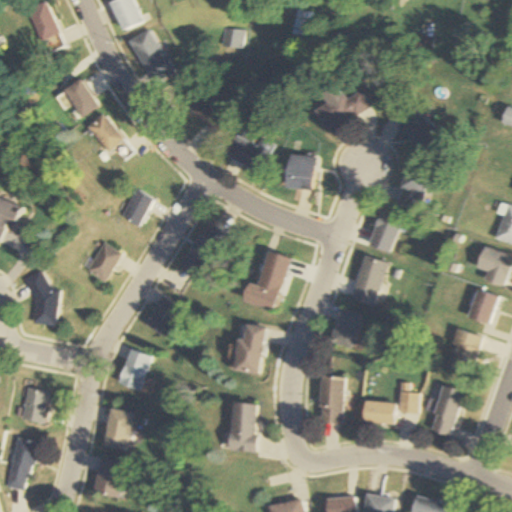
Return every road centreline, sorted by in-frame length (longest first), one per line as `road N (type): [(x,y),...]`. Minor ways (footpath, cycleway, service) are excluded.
road 1 (residential): [(205,180),(93,368),(70,481),(54,511)]
road 2 (residential): [(335,238),(205,180),(164,141),(81,0)]
road 3 (residential): [(309,459),(294,424),(296,365),(335,238),(367,169)]
road 4 (residential): [(474,475),(399,459),(309,459)]
